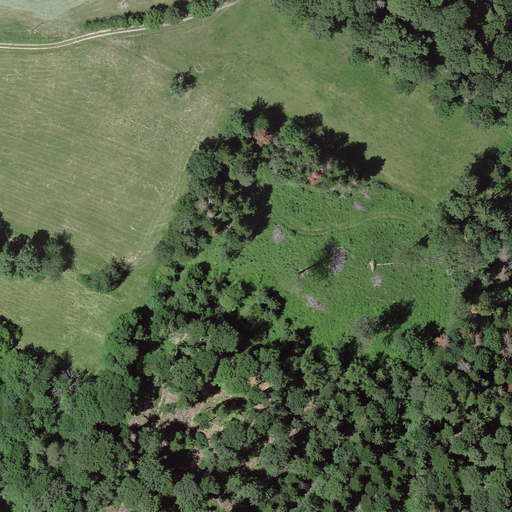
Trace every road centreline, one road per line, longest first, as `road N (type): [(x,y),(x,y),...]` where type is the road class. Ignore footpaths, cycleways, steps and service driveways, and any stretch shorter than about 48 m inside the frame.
road 1 (track): [(109,40),(254,122),(267,210),(318,235),(389,216),(430,237)]
road 2 (track): [(229,0),(210,13),(109,40),(0,39)]
